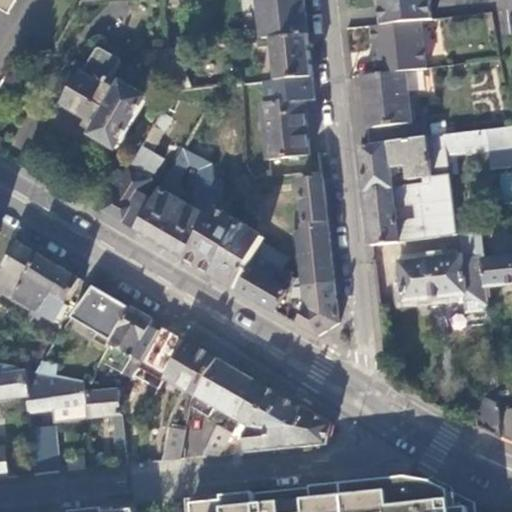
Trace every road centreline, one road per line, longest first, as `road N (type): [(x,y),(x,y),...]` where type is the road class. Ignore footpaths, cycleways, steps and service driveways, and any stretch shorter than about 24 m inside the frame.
road 1 (residential): [(0,499),(373,457),(393,436)]
road 2 (residential): [(366,391),(325,0)]
road 3 (primary): [(252,335),(0,188)]
road 4 (primary): [(252,335),(393,436)]
road 5 (primary): [(393,436),(511,495)]
road 6 (primary): [(366,391),(252,335)]
